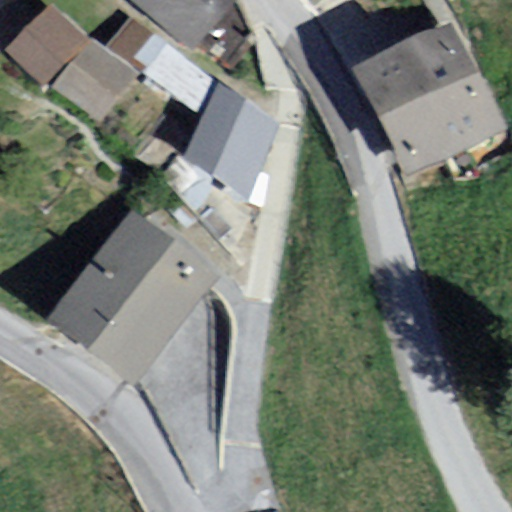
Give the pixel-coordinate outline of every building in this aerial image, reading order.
[(115,0),(188,61),(236,1),(234,0),(115,0)] [(88,51),(41,11),(0,52),(0,53),(43,96),(88,51)] [(152,44),(121,22),(99,40),(134,71),(152,44)] [(452,32),(351,88),(399,187),(504,137),(452,32)] [(49,98),(94,131),(131,85),(89,56),(49,98)] [(213,92),(181,164),(248,205),(281,127),(213,92)] [(215,286),(129,222),(53,333),(134,397),(215,286)]
